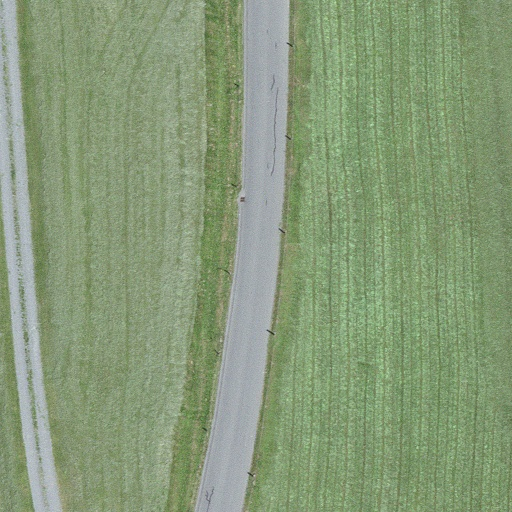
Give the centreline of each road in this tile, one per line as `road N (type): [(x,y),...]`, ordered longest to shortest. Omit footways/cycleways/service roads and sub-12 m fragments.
road 1 (unclassified): [(212,511),(256,203),(259,0)]
road 2 (track): [(47,511),(0,0)]
